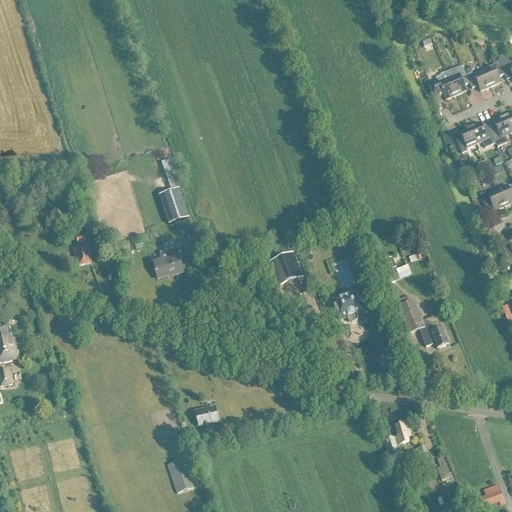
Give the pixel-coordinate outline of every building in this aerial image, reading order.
[(427,48),(432,46),(428,38),(423,40),(427,48)] [(511,65),(503,57),(499,59),(499,63),(501,69),(504,77),(507,82),(511,79),(511,65)] [(501,69),(499,63),(493,66),(494,68),(483,73),(491,89),(501,85),(499,79),(504,77),(501,69)] [(466,77),(462,68),(457,70),(446,74),(446,75),(456,98),(467,93),(464,88),(470,85),(466,77)] [(491,89),(483,73),(473,77),(472,75),(466,77),(470,85),(472,91),(478,88),(480,94),(491,89)] [(456,98),(446,75),(446,74),(445,74),(441,76),(440,78),(436,80),(437,83),(432,86),(437,99),(443,97),(446,103),(456,98)] [(511,136),(504,119),(493,124),(496,129),(490,132),(488,128),(497,149),(508,144),(505,139),(511,136)] [(497,149),(488,128),(483,131),(480,125),(470,130),(477,146),(482,144),(485,150),(496,145),(497,149)] [(477,146),(470,130),(459,134),(462,140),(456,142),(462,156),(468,153),(467,151),(477,146)] [(499,175),(497,169),(490,172),(492,178),(499,175)] [(479,184),(476,178),(471,180),(473,187),(479,184)] [(181,184),(170,188),(172,193),(178,190),(179,190),(183,189),(181,184)] [(511,197),(508,188),(497,192),(504,209),(511,205),(511,197)] [(172,193),(159,197),(170,226),(189,219),(179,190),(178,190),(172,193)] [(504,209),(497,192),(487,197),(486,195),(480,197),(486,210),(492,208),(494,214),(504,209)] [(84,224),(88,234),(94,233),(90,221),(84,224)] [(70,226),(72,234),(80,232),(78,224),(70,226)] [(511,236),(505,240),(508,245),(502,248),(508,261),(511,259),(511,236)] [(79,268),(91,265),(87,249),(84,237),(76,239),(79,251),(75,252),(79,268)] [(184,274),(177,250),(174,242),(163,246),(165,254),(160,255),(162,262),(153,265),(158,281),(171,277),(171,278),(184,274)] [(196,247),(200,259),(209,257),(204,244),(196,247)] [(303,279),(293,255),(270,264),(279,289),(303,279)] [(422,260),(420,255),(410,259),(412,265),(418,262),(422,260)] [(396,269),(392,259),(385,262),(389,272),(396,269)] [(396,271),(387,275),(386,274),(379,277),(382,285),(383,288),(400,281),(396,271)] [(363,288),(373,284),(370,277),(361,281),(363,288)] [(357,293),(332,303),(339,322),(347,319),(349,324),(353,325),(357,324),(358,320),(356,315),(364,312),(357,293)] [(442,331),(439,324),(437,318),(423,323),(414,302),(410,304),(408,298),(397,302),(399,308),(410,336),(420,333),(426,349),(435,346),(437,351),(449,347),(443,331),(442,331)] [(511,331),(511,317),(511,318),(507,308),(502,310),(511,332),(511,331)] [(0,366),(20,361),(15,340),(12,341),(9,328),(0,329),(0,366)] [(0,385),(1,389),(13,387),(9,371),(0,372),(0,385)] [(219,423),(215,410),(204,413),(203,411),(195,414),(199,428),(202,428),(203,434),(211,432),(209,426),(219,423)] [(388,458),(390,458),(392,464),(399,462),(397,456),(398,455),(396,448),(412,444),(407,426),(404,427),(404,425),(395,427),(398,438),(396,439),(397,441),(395,442),(394,440),(384,443),(388,458)] [(430,462),(426,448),(417,451),(421,465),(430,462)] [(453,485),(443,459),(437,461),(440,469),(437,471),(444,488),(453,485)] [(178,496),(194,490),(184,462),(168,467),(178,496)] [(498,488),(484,494),(486,500),(473,505),(476,511),(482,511),(500,505),(501,508),(505,506),(498,488)]
